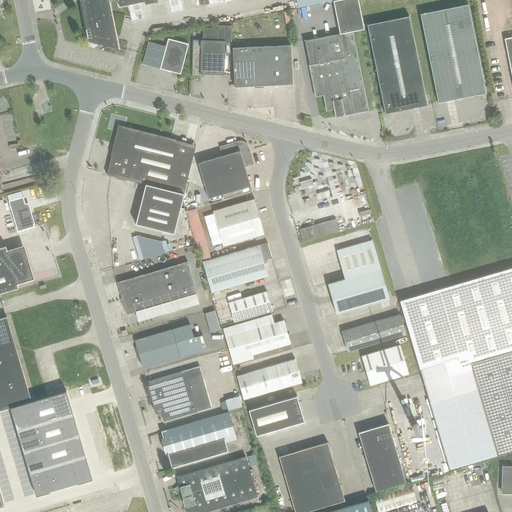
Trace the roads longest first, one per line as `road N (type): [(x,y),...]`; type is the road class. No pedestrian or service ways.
road 1 (unclassified): [(155,511),(68,209),(92,84)]
road 2 (unclassified): [(336,401),(277,198),(288,133)]
road 3 (unclassified): [(288,133),(377,154),(511,130)]
road 4 (unclassified): [(92,84),(288,133)]
road 5 (unknown): [(319,141),(298,21)]
